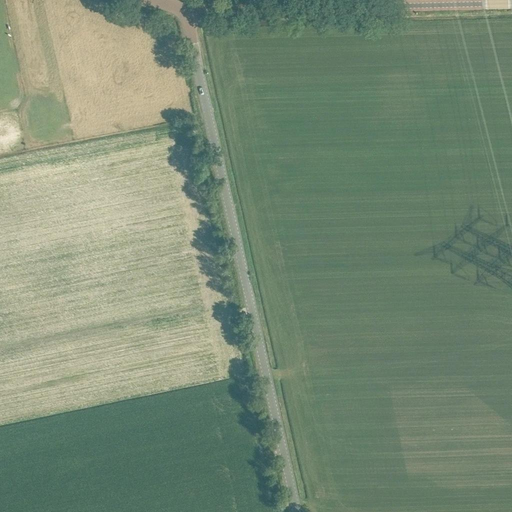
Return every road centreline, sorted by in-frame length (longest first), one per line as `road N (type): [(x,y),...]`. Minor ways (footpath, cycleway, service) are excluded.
road 1 (tertiary): [(296,511),(200,76)]
road 2 (tertiary): [(187,10),(511,2)]
